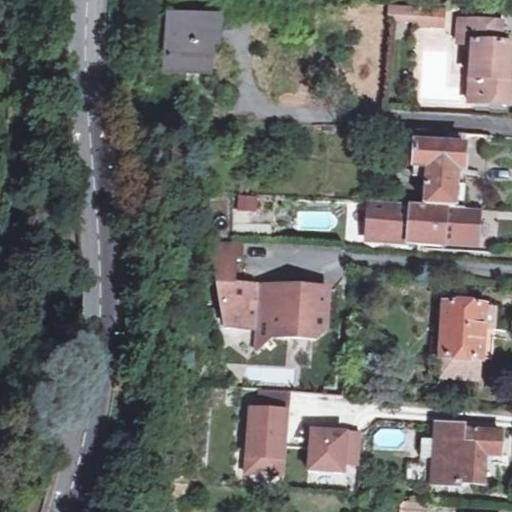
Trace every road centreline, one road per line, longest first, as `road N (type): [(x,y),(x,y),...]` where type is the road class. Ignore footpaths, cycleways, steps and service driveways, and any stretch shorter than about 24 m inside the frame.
road 1 (secondary): [(62,511),(95,352),(89,0)]
road 2 (unknown): [(511,117),(259,91),(241,73),(239,25)]
